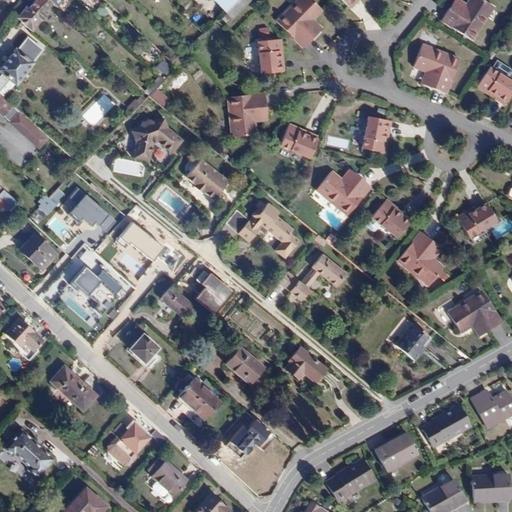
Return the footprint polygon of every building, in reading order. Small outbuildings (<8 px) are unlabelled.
[(42,13),(51,4),(47,0),(34,0),(27,8),(40,20),(41,21),(45,16),(42,13)] [(223,14),(237,0),(213,0),(218,5),(216,7),(223,14)] [(232,19),(251,0),(237,0),(223,14),(228,20),(231,18),(232,19)] [(314,19),(322,11),(311,0),(296,0),(276,20),(302,47),(313,37),(304,28),(314,19)] [(350,8),(357,0),(353,0),(348,6),(350,8)] [(472,41),(494,7),(482,0),(467,0),(465,3),(458,14),(449,8),(441,21),(472,41)] [(458,14),(465,3),(460,0),(454,0),(449,8),(458,14)] [(31,31),(40,20),(27,8),(26,6),(17,17),(31,31)] [(61,31),(45,16),(41,21),(57,36),(61,31)] [(322,27),(314,19),(304,28),(313,37),(322,27)] [(187,49),(203,34),(197,28),(186,40),(183,37),(178,42),(185,48),(187,49)] [(16,85),(33,63),(32,61),(41,50),(27,37),(17,49),(15,48),(0,66),(0,72),(1,73),(0,74),(0,89),(8,79),(16,85)] [(280,71),(278,51),(282,51),(280,39),(257,41),(260,73),(280,71)] [(446,92),(459,58),(422,44),(413,68),(425,72),(436,77),(432,87),(446,92)] [(176,67),(190,53),(187,49),(185,48),(171,62),(176,67)] [(176,67),(171,62),(164,56),(161,58),(173,70),(176,67)] [(511,89),(511,83),(489,67),(476,86),(486,93),(488,90),(504,101),(511,89)] [(432,87),(436,77),(425,72),(421,83),(432,87)] [(149,95),(155,89),(164,81),(159,76),(144,91),(149,95)] [(149,95),(161,106),(167,99),(155,89),(149,95)] [(504,101),(488,90),(486,93),(502,104),(504,101)] [(92,128),(116,105),(104,92),(79,114),(92,128)] [(0,112),(12,122),(21,112),(7,100),(0,93),(0,112)] [(256,122),(254,109),(265,108),(264,93),(227,97),(231,137),(257,134),(256,122)] [(128,106),(132,111),(139,104),(134,99),(128,106)] [(267,121),(265,108),(254,109),(256,122),(267,121)] [(144,125),(134,129),(135,144),(133,159),(149,162),(155,147),(154,145),(159,140),(160,142),(173,153),(184,139),(169,126),(166,116),(156,120),(155,119),(152,117),(145,120),(144,123),(144,125)] [(383,140),(388,121),(368,117),(361,148),(385,153),(387,141),(383,140)] [(317,140),(299,132),(300,129),(289,125),(280,146),(309,159),(312,150),(317,140)] [(318,137),(300,129),(299,132),(317,140),(318,137)] [(116,157),(113,171),(139,176),(142,163),(116,157)] [(229,183),(201,160),(197,165),(195,164),(193,164),(191,165),(190,166),(189,167),(189,168),(189,169),(189,170),(190,172),(190,173),(186,178),(196,186),(195,187),(203,194),(204,193),(214,201),(222,191),(229,183)] [(346,215),(370,187),(358,178),(351,186),(341,178),(332,170),(315,190),(346,215)] [(358,178),(348,170),(341,178),(351,186),(358,178)] [(15,201),(0,187),(0,206),(6,212),(15,201)] [(105,215),(81,193),(64,212),(74,222),(78,218),(87,226),(91,221),(96,225),(105,215)] [(55,204),(48,198),(44,194),(37,201),(39,203),(37,206),(38,207),(46,214),(55,204)] [(409,223),(393,209),(395,207),(387,199),(371,217),(396,238),(409,223)] [(468,214),(486,204),(484,200),(466,211),(468,214)] [(293,230),(276,216),(279,212),(268,203),(261,211),(258,208),(252,215),(252,216),(253,216),(255,218),(251,223),(248,221),(236,211),(227,223),(250,242),(258,231),(259,230),(257,228),(259,224),(262,226),(267,231),(282,242),(275,251),(284,258),(291,249),(292,249),(298,242),(290,234),(293,230)] [(495,220),(486,204),(468,214),(466,211),(457,217),(468,237),(495,220)] [(411,220),(395,207),(393,209),(409,223),(411,220)] [(55,214),(46,224),(61,238),(70,228),(55,214)] [(169,248),(132,218),(114,240),(124,249),(129,243),(155,264),(169,248)] [(496,241),(511,230),(511,222),(509,218),(490,231),(496,241)] [(443,267),(435,259),(424,251),(431,242),(421,233),(396,261),(427,287),(443,267)] [(56,254),(33,234),(18,249),(41,270),(56,254)] [(326,241),(318,234),(314,239),(322,246),(326,241)] [(442,250),(431,242),(424,251),(435,259),(442,250)] [(307,288),(319,273),(335,286),(346,273),(321,254),(311,267),(311,268),(300,281),(287,272),(279,282),(301,300),(308,291),(309,290),(307,288)] [(95,279),(82,268),(69,284),(85,298),(99,282),(95,279)] [(102,270),(95,279),(99,282),(113,294),(120,285),(102,270)] [(233,291),(211,272),(201,283),(207,288),(198,298),(214,312),(233,291)] [(192,305),(170,286),(160,298),(182,317),(192,305)] [(500,322),(480,290),(447,311),(461,333),(471,327),(482,320),(488,330),(500,322)] [(421,344),(427,336),(404,317),(396,326),(403,331),(394,344),(414,360),(425,348),(421,344)] [(43,341),(19,318),(5,334),(20,348),(24,343),(33,352),(43,341)] [(488,330),(482,320),(471,327),(477,336),(488,330)] [(157,348),(142,334),(128,349),(144,363),(145,362),(154,352),(157,348)] [(263,367),(239,346),(224,363),(249,384),(263,367)] [(326,369),(299,347),(288,360),(289,362),(284,368),(298,379),(303,373),(315,382),(326,369)] [(150,366),(158,356),(154,352),(145,362),(150,366)] [(96,396),(64,366),(50,382),(82,411),(96,396)] [(219,401),(193,378),(188,384),(184,381),(179,386),(183,390),(177,396),(203,419),(219,401)] [(486,429),(511,414),(511,404),(507,394),(500,398),(498,395),(490,400),(486,391),(470,400),(486,429)] [(469,427),(458,407),(421,428),(432,447),(469,427)] [(135,454),(149,438),(133,423),(128,429),(119,439),(116,437),(109,446),(108,451),(124,465),(129,465),(137,456),(135,454)] [(128,429),(121,423),(112,434),(116,437),(119,439),(128,429)] [(53,460),(21,430),(4,449),(12,457),(15,455),(29,469),(27,471),(36,479),(53,460)] [(417,454),(406,436),(386,447),(384,444),(374,450),(385,472),(417,454)] [(274,466),(257,451),(243,467),(254,476),(260,482),(274,466)] [(148,470),(153,475),(164,463),(158,458),(148,470)] [(337,501),(373,479),(362,460),(325,482),(337,501)] [(187,481),(165,461),(164,463),(153,475),(151,477),(157,482),(153,486),(153,489),(161,496),(164,496),(167,491),(173,496),(187,481)] [(254,476),(243,467),(241,465),(239,469),(251,479),(254,476)] [(509,499),(508,475),(472,477),(473,498),(497,497),(497,500),(509,499)] [(465,501),(453,480),(421,498),(429,511),(439,511),(452,505),(454,507),(465,501)] [(101,511),(106,507),(85,488),(62,511),(101,511)] [(229,511),(230,511),(211,493),(193,511),(229,511)] [(325,511),(312,503),(305,511),(325,511)]
